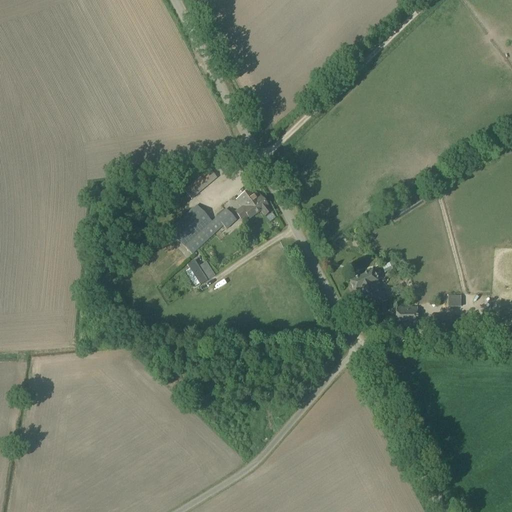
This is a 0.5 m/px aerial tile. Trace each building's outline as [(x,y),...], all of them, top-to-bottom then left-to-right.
[(221,175),(216,169),(211,172),(203,178),(209,185),(221,175)] [(190,188),(185,193),(191,200),(196,196),(190,188)] [(252,188),(235,201),(240,208),(234,212),(240,221),(246,217),(249,220),(260,212),(264,217),(271,213),(259,197),(258,197),(252,188)] [(236,221),(225,209),(211,222),(196,206),(169,231),(191,256),(209,239),(219,230),(222,227),(224,228),(226,230),(236,221)] [(386,273),(391,271),(392,271),(392,270),(392,269),(391,268),(395,266),(393,261),(381,267),(384,273),(385,273),(385,274),(386,274),(386,273)] [(198,287),(206,282),(193,262),(186,266),(198,287)] [(203,274),(210,270),(205,263),(199,267),(203,274)] [(373,276),(371,272),(349,283),(364,312),(385,302),(375,281),(381,279),(379,274),(373,276)] [(416,327),(417,308),(395,308),(395,327),(416,327)] [(455,330),(455,316),(428,316),(428,330),(455,330)]
